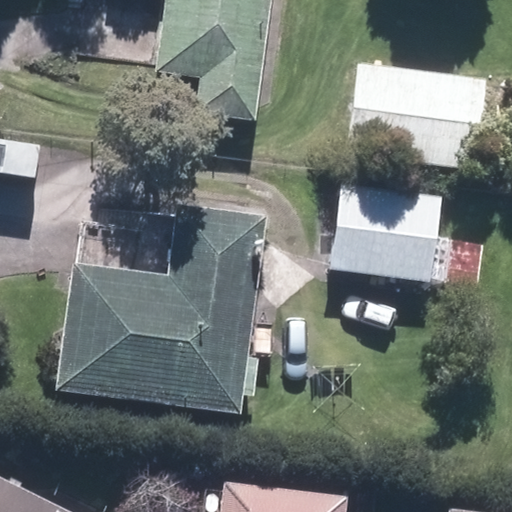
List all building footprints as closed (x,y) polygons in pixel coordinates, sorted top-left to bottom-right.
[(141,0),(136,84),(184,87),(181,121),(243,125),(252,0),(141,0)] [(468,87),(344,70),(330,168),(454,186),(468,87)] [(431,207),(325,195),(315,282),(421,294),(431,207)] [(148,285),(45,280),(39,413),(224,421),(232,234),(150,231),(148,285)] [(0,511),(45,511),(0,489),(0,511)] [(200,496),(198,511),(320,511),(321,505),(200,496)]
